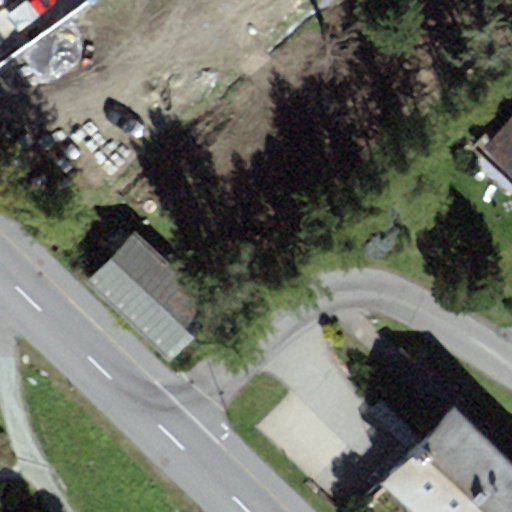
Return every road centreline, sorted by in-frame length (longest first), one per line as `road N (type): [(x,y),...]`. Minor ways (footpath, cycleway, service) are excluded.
road 1 (residential): [(163,428),(309,299),(339,288),(395,296),(511,367)]
road 2 (tertiary): [(0,268),(163,428)]
road 3 (tertiary): [(163,428),(249,511)]
